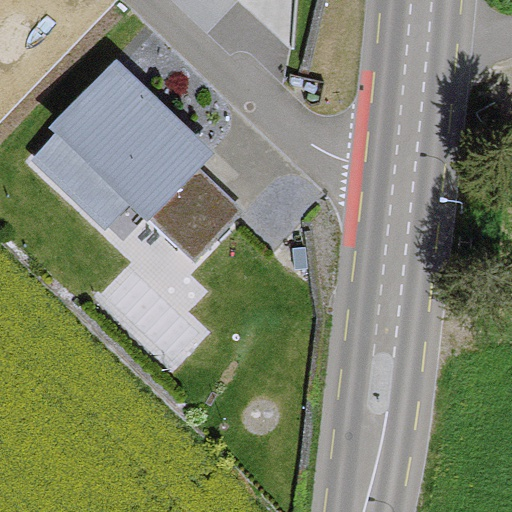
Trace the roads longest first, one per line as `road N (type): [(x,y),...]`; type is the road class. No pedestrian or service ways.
road 1 (residential): [(401,190),(321,171),(140,0)]
road 2 (tertiary): [(362,511),(401,190)]
road 3 (tertiary): [(401,190),(418,0)]
